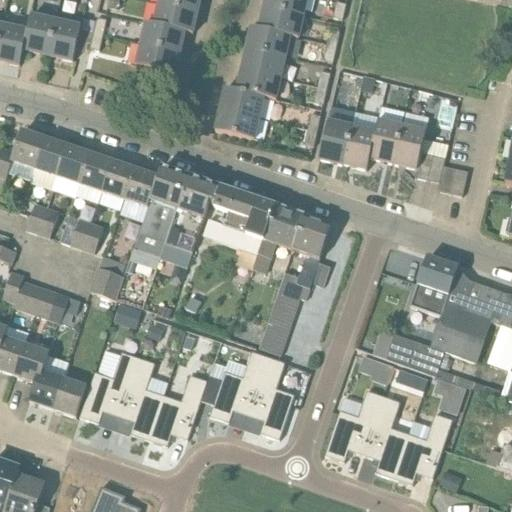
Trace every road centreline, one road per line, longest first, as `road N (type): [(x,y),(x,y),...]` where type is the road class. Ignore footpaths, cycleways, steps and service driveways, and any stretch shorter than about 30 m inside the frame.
road 1 (residential): [(378,224),(0,98)]
road 2 (residential): [(295,476),(378,224)]
road 3 (residential): [(465,253),(501,88)]
road 4 (residential): [(181,492),(195,465),(223,454),(295,476)]
road 5 (residential): [(181,492),(65,455)]
